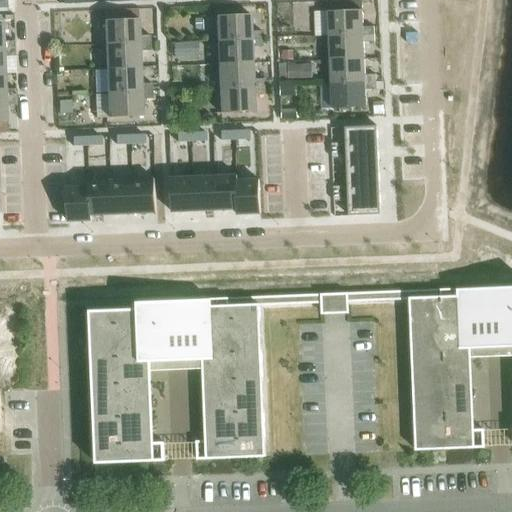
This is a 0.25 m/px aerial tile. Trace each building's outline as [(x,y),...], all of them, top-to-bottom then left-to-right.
[(330,37),(364,36),(374,36),(374,28),(363,28),(363,11),(329,13),(330,37)] [(217,42),(262,40),(262,32),(251,33),(250,16),(216,17),(217,42)] [(105,46),(151,44),(150,37),(139,37),(139,20),(104,21),(105,46)] [(0,50),(14,50),(14,42),(3,43),(2,26),(0,25),(0,50)] [(330,37),(331,61),(364,60),(364,36),(330,37)] [(262,40),(217,42),(218,66),(252,64),(252,48),(263,48),(262,40)] [(188,57),(187,43),(174,44),(176,58),(188,57)] [(151,44),(105,46),(106,70),(141,69),(140,52),(151,52),(151,44)] [(0,74),(4,75),(4,58),(14,58),(14,50),(0,50),(0,74)] [(293,52),(282,52),(282,61),(293,61),(293,52)] [(331,61),(332,85),(376,84),(376,76),(365,76),(364,60),(331,61)] [(252,64),(218,66),(219,90),(264,88),(264,80),(253,81),(252,64)] [(312,65),(287,66),(288,77),(288,80),(313,79),(312,65)] [(141,69),(106,70),(107,94),(152,92),(152,85),(141,85),(141,69)] [(0,98),(16,98),(16,91),(5,91),(4,75),(0,74),(0,98)] [(376,91),(376,84),(332,85),(333,110),(366,109),(365,92),(376,91)] [(297,87),(280,87),(280,97),(297,96),(297,87)] [(264,88),(219,90),(220,115),(254,113),(253,96),(264,96),(264,88)] [(152,92),(107,94),(108,119),(143,118),(142,101),(153,100),(152,92)] [(182,106),(181,93),(170,94),(171,107),(182,106)] [(16,98),(0,98),(0,123),(6,123),(5,106),(16,106),(16,98)] [(72,101),(60,101),(60,115),(73,115),(72,101)] [(384,103),(374,103),(374,115),(384,115),(384,103)] [(297,110),(281,111),(281,119),(297,118),(297,110)] [(348,143),(334,144),(334,151),(379,149),(378,127),(347,128),(348,143)] [(251,131),(236,132),(236,140),(251,139),(251,131)] [(236,132),(222,132),(222,140),(236,140),(236,132)] [(205,133),(191,134),(191,142),(206,141),(205,133)] [(191,134),(176,134),(177,142),(191,142),(191,134)] [(145,135),(131,136),(131,144),(145,143),(145,135)] [(131,136),(116,136),(117,145),(131,144),(131,136)] [(103,137),(88,138),(89,146),(103,145),(103,137)] [(88,138),(74,138),(74,146),(89,146),(88,138)] [(379,149),(334,151),(334,158),(349,157),(349,172),(380,171),(379,149)] [(350,187),(335,188),(336,195),(381,193),(380,171),(349,172),(350,187)] [(216,175),(194,176),(195,213),(217,212),(216,175)] [(238,175),(216,175),(217,212),(237,211),(239,211),(237,180),(238,180),(238,175)] [(194,176),(171,177),(172,213),(195,213),(194,176)] [(156,178),(133,179),(134,215),(157,214),(156,178)] [(111,179),(88,180),(89,186),(90,186),(91,217),(93,217),(113,216),(111,179)] [(133,179),(111,179),(113,216),(134,215),(133,179)] [(239,211),(237,211),(238,216),(262,215),(261,179),(238,180),(237,180),(239,211)] [(89,186),(67,187),(68,223),(93,222),(93,217),(91,217),(90,186),(89,186)] [(381,193),(336,195),(336,202),(350,201),(351,216),(382,215),(381,193)] [(369,293),(335,295),(336,308),(347,308),(347,303),(410,300),(412,329),(413,360),(414,390),(415,420),(417,451),(439,450),(485,449),(484,430),(469,431),(467,431),(468,437),(460,438),(460,433),(462,433),(461,419),(461,404),(459,404),(458,388),(457,373),(459,373),(459,358),(458,345),(464,345),(464,350),(511,347),(511,294),(468,297),(468,289),(454,290),(432,291),(369,293)] [(105,312),(91,312),(92,343),(93,373),(94,403),(96,434),(97,464),(112,464),(126,463),(165,462),(165,444),(149,444),(148,444),(148,451),(141,451),(140,446),(142,446),(142,432),(141,417),(139,417),(138,401),(138,386),(140,386),(139,371),(139,358),(144,358),(144,363),(211,360),(211,355),(216,355),(216,368),(217,383),(219,383),(220,398),(221,414),(218,414),(219,429),(220,443),(222,443),(222,448),(214,448),(214,442),(213,442),(197,442),(198,460),(244,458),(259,458),(266,457),(265,427),(264,396),(262,366),(261,336),(260,306),(323,304),(323,308),(323,309),(336,308),(335,295),(332,295),(238,299),(216,300),(202,300),(202,308),(138,310),(135,310),(120,311),(105,312)]
